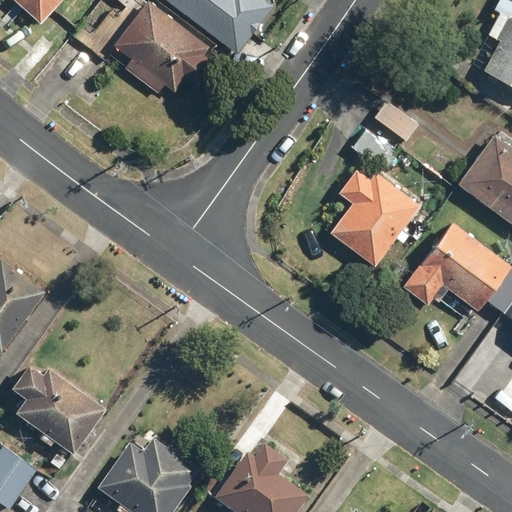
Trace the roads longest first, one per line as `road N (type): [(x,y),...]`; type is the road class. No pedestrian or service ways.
road 1 (residential): [(511,490),(178,253)]
road 2 (residential): [(358,0),(178,253)]
road 3 (residential): [(178,253),(0,123)]
